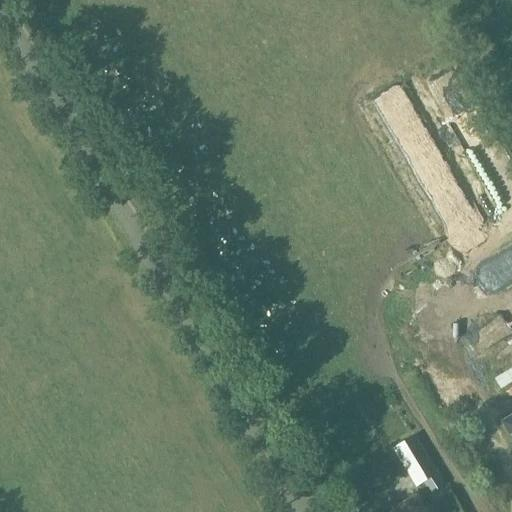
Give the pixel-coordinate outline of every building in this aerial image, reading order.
[(450,76),(430,80),(435,107),(455,103),(450,76)] [(461,252),(499,224),(474,190),(435,217),(461,252)] [(438,316),(511,272),(511,269),(504,256),(429,300),(438,316)] [(485,353),(511,337),(511,308),(491,321),(488,316),(456,334),(467,354),(481,347),(485,353)] [(393,450),(416,489),(424,485),(431,496),(446,486),(416,437),(393,450)] [(395,511),(431,511),(420,494),(394,510),(395,511)]
